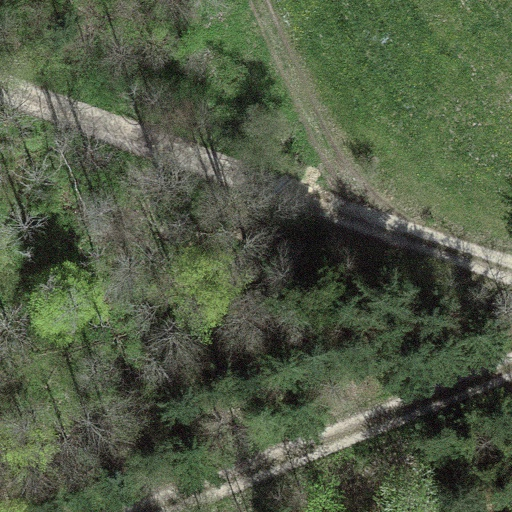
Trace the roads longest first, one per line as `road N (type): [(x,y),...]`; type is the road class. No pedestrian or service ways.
road 1 (track): [(511,366),(125,511)]
road 2 (track): [(381,225),(127,140),(0,82)]
road 3 (track): [(511,263),(381,225)]
